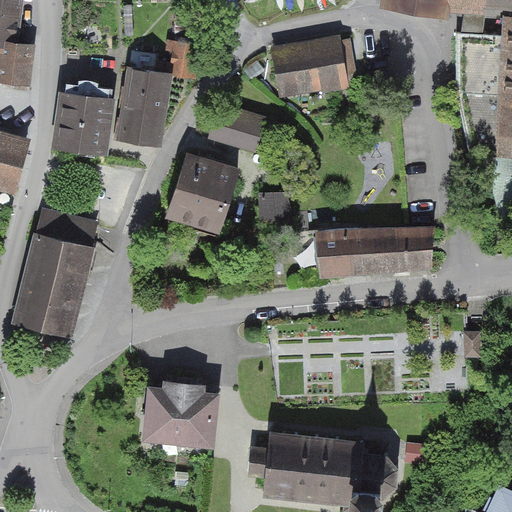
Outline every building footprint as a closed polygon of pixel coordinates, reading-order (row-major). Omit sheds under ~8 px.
[(21,0),(0,0),(0,43),(1,44),(0,56),(0,78),(22,81),(21,86),(28,87),(33,45),(15,43),(21,0)] [(511,0),(386,0),(386,4),(446,14),(449,0),(511,4),(511,17),(507,17),(506,34),(457,31),(458,93),(475,170),(497,171),(496,189),(503,214),(511,214),(511,0)] [(341,39),(274,51),(282,94),(349,83),(341,39)] [(172,73),(194,75),(198,44),(176,41),(172,73)] [(170,72),(133,66),(122,136),(159,142),(170,72)] [(64,91),(56,145),(104,152),(112,88),(98,87),(97,95),(64,91)] [(264,124),(219,111),(212,134),(249,145),(269,150),(273,133),(264,124)] [(0,190),(15,194),(31,138),(0,129),(0,190)] [(200,161),(187,157),(170,213),(222,228),(239,172),(224,168),(226,162),(202,155),(200,161)] [(287,193),(263,195),(263,227),(293,224),(287,193)] [(104,224),(38,209),(12,321),(78,336),(104,224)] [(361,228),(324,230),(326,273),(433,265),(436,228),(362,232),(361,228)] [(481,329),(466,330),(468,355),(482,354),(481,329)] [(166,388),(152,387),(147,436),(213,443),(218,394),(203,392),(204,385),(167,381),(166,388)] [(386,452),(385,456),(361,453),(362,445),(365,442),(363,439),(360,442),(340,440),(340,437),(337,437),(337,440),(319,438),(320,435),(316,435),(316,437),(299,436),(299,433),(296,432),(295,435),(276,433),(273,430),(270,432),(273,435),(272,449),(254,448),(252,474),(269,475),(268,488),(264,492),(266,494),(270,491),(290,493),(289,497),(293,497),(293,494),(310,495),(310,499),(313,499),(314,496),(330,498),(330,501),(334,501),(334,498),(346,499),(345,509),(351,510),(350,511),(379,511),(381,493),(382,495),(385,493),(383,491),(393,484),(396,486),(398,483),(395,481),(396,469),(400,467),(398,464),(395,466),(387,457),(389,454),(386,452)] [(427,446),(410,444),(408,460),(426,462),(427,446)] [(490,511),(511,511),(511,490),(502,486),(497,498),(491,494),(485,507),(491,510),(490,511)]
